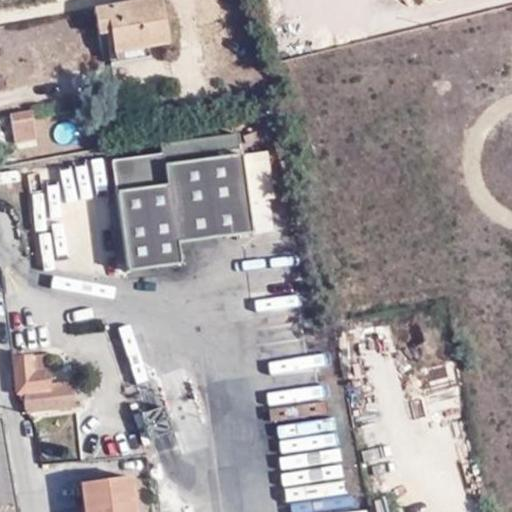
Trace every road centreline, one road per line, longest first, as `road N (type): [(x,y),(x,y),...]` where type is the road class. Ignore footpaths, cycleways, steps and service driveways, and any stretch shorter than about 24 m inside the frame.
road 1 (unknown): [(0,268),(88,293),(190,301),(209,311),(236,350),(262,511)]
road 2 (residential): [(0,360),(30,511)]
